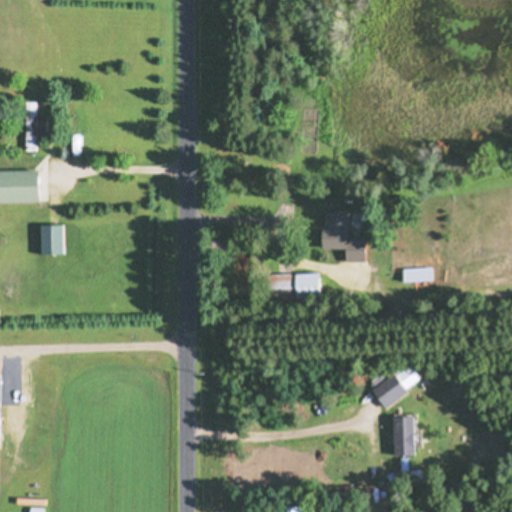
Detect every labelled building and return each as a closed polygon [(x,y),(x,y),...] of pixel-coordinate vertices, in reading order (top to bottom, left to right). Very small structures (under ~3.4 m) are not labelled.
[(22,151),(37,151),(37,132),(46,132),(46,117),(34,116),(34,101),(22,101),(22,151)] [(0,201),(34,202),(34,170),(0,170),(0,201)] [(346,212),(319,212),(319,248),(346,248),(346,212)] [(401,267),(401,280),(431,280),(431,267),(401,267)] [(318,272),(268,274),(269,298),(319,295),(318,272)] [(368,389),(381,407),(405,390),(392,372),(368,389)] [(389,416),(389,455),(413,455),(413,416),(389,416)]
